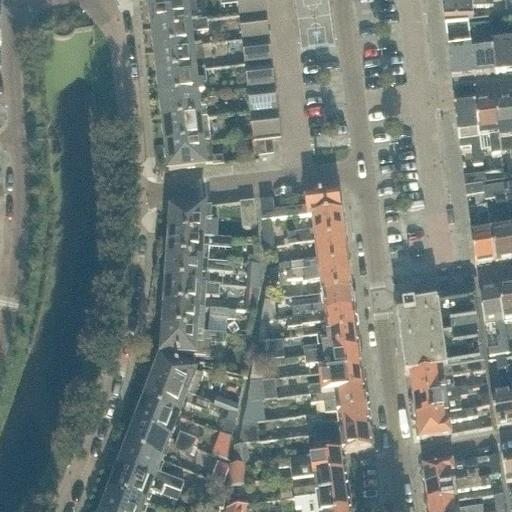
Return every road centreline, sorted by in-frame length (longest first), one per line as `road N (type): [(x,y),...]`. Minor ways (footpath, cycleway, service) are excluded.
road 1 (residential): [(58,511),(112,357),(134,243),(133,197)]
road 2 (residential): [(133,197),(365,170)]
road 3 (residential): [(133,197),(120,45),(87,0)]
road 4 (residential): [(15,139),(18,224),(0,333)]
road 5 (residential): [(379,301),(398,456)]
road 6 (residential): [(511,273),(379,301)]
road 7 (residential): [(379,301),(365,170)]
